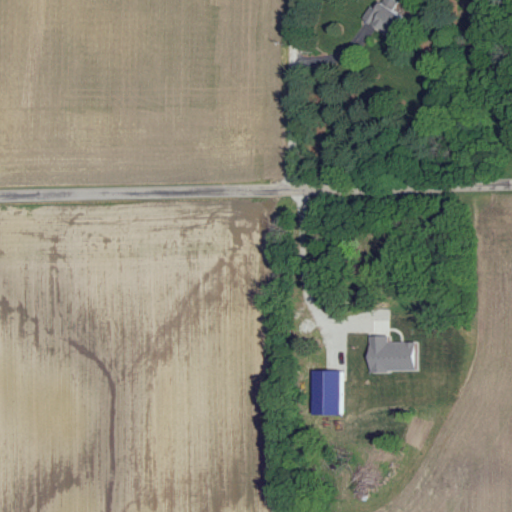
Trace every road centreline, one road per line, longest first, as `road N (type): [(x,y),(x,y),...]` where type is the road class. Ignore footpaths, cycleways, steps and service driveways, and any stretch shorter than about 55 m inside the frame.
road 1 (tertiary): [(0,196),(511,183)]
road 2 (residential): [(294,189),(293,0)]
